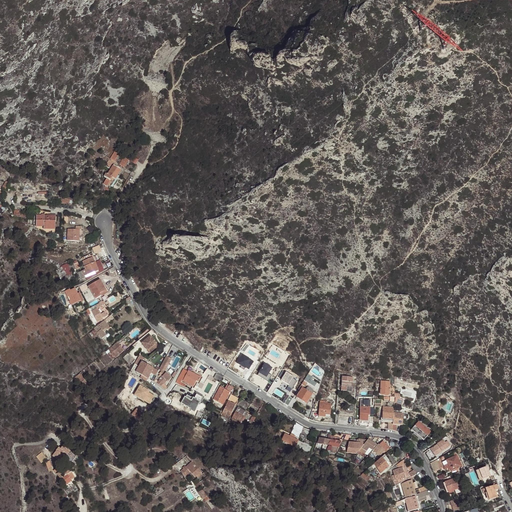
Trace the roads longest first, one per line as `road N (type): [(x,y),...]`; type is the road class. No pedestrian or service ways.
road 1 (unclassified): [(191,351),(128,430),(81,409),(127,472),(48,438)]
road 2 (residential): [(442,511),(407,442),(306,424),(191,351)]
road 3 (residential): [(191,351),(144,313),(103,220)]
